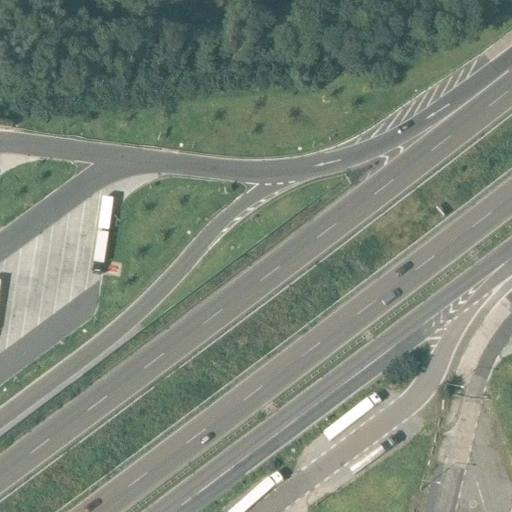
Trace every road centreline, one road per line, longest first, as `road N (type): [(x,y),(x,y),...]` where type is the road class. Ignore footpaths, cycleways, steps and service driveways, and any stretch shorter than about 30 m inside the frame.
road 1 (motorway): [(511,94),(0,478)]
road 2 (motorway): [(98,511),(511,205)]
road 3 (motorway): [(511,82),(356,159),(290,178)]
